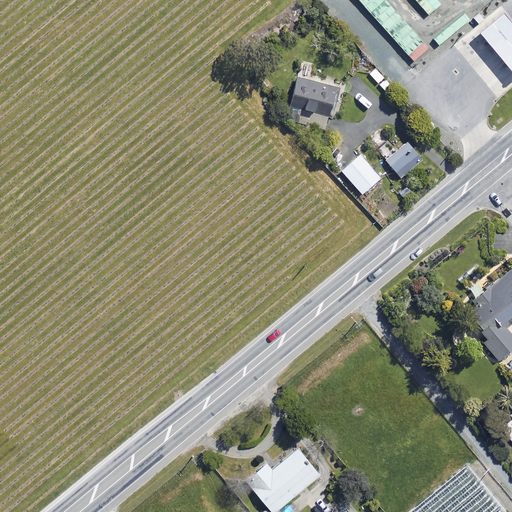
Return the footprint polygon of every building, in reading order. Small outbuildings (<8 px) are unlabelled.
[(427,48),(385,0),(360,0),(413,61),(427,48)] [(440,4),(435,0),(415,0),(428,15),(440,4)] [(511,70),(511,21),(500,8),(476,27),(511,72),(511,70)] [(469,20),(464,14),(433,38),(438,45),(469,20)] [(336,87),(298,77),(287,120),(325,130),(336,87)] [(421,160),(407,142),(386,160),(401,177),(421,160)] [(380,178),(360,154),(341,170),(362,194),(380,178)] [(511,267),(473,301),(474,303),(468,309),(464,312),(481,332),(479,334),(486,342),(488,344),(486,345),(498,360),(511,347),(511,334),(506,328),(511,322),(511,267)] [(273,511),(320,474),(298,448),(272,469),(266,462),(246,479),(272,511),(273,511)] [(511,511),(474,466),(472,468),(418,511),(511,511)]
